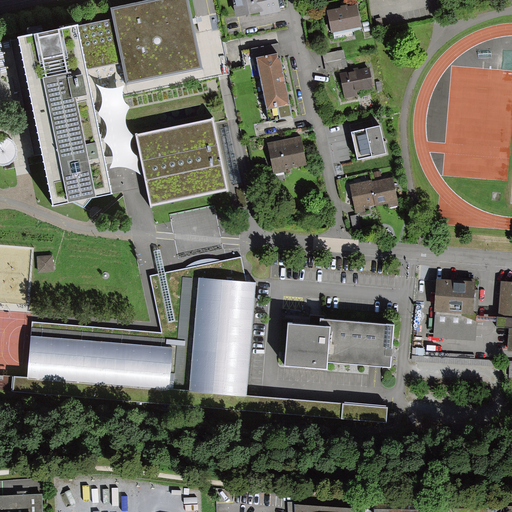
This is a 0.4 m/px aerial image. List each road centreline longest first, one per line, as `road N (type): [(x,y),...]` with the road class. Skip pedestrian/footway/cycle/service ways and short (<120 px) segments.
road 1 (residential): [(338,247),(292,0)]
road 2 (residential): [(511,262),(338,247)]
